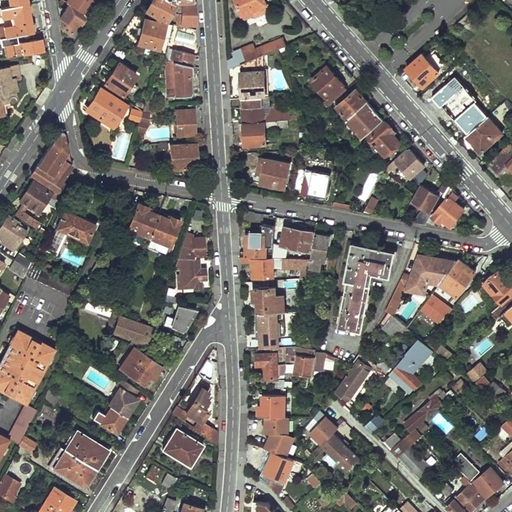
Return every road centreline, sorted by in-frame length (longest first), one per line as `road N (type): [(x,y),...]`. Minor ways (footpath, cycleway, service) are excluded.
road 1 (residential): [(511,228),(311,0)]
road 2 (residential): [(511,228),(482,243),(221,195)]
road 3 (residential): [(95,511),(196,348),(229,329)]
road 4 (residential): [(221,195),(93,172),(79,159),(63,90)]
road 5 (residential): [(208,0),(221,195)]
road 6 (residential): [(229,329),(226,511)]
road 7 (residential): [(221,195),(229,329)]
road 8 (residential): [(0,196),(63,90)]
